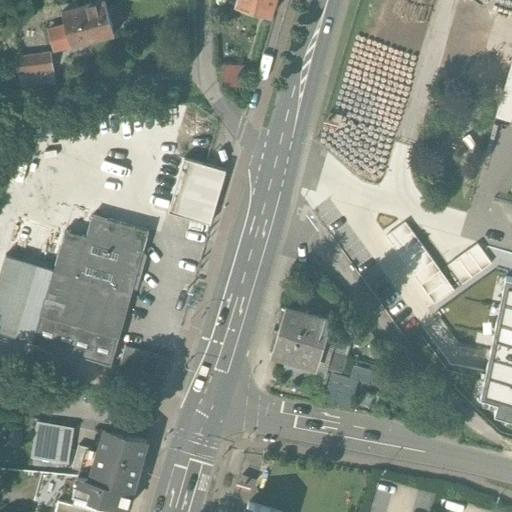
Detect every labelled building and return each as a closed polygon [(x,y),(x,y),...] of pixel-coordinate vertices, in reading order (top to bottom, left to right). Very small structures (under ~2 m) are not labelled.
[(275,0),(237,0),(235,7),(271,17),(275,0)] [(104,1),(63,12),(67,25),(51,30),(56,50),(113,34),(104,1)] [(511,119),(511,40),(496,115),(511,119)] [(51,54),(17,58),(19,74),(53,70),(51,54)] [(232,85),(236,67),(225,64),(221,83),(232,85)] [(226,170),(184,158),(168,211),(210,223),(226,170)] [(371,211),(343,233),(405,312),(433,290),(371,211)] [(88,236),(66,230),(33,341),(111,364),(133,286),(138,288),(147,254),(143,253),(149,230),(94,213),(88,236)] [(511,278),(505,277),(480,398),(498,403),(494,415),(511,419),(511,278)] [(330,320),(286,307),(271,353),(316,367),(316,365),(341,373),(350,343),(354,329),(329,321),(330,320)] [(354,329),(350,343),(355,344),(359,330),(354,329)] [(172,358),(125,345),(119,366),(165,380),(172,358)] [(329,372),(325,387),(353,394),(357,380),(329,372)] [(66,426),(38,422),(32,456),(61,460),(66,426)] [(140,461),(100,449),(92,476),(132,488),(140,461)] [(132,488),(92,476),(80,475),(74,493),(126,509),(132,488)] [(96,511),(58,503),(55,511),(96,511)] [(278,511),(249,503),(246,511),(278,511)]
